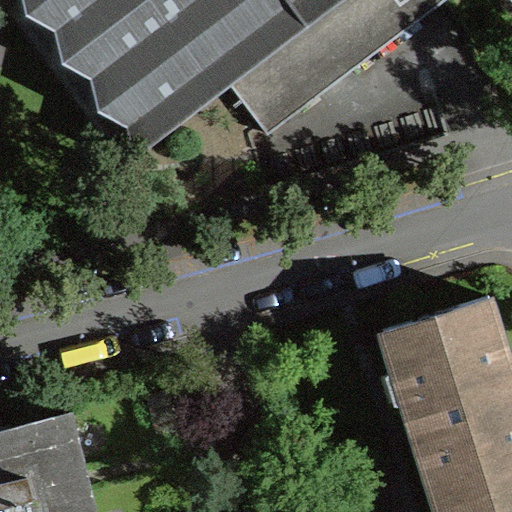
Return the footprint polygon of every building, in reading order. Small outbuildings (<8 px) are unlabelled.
[(5,0),(127,162),(232,85),(344,0),(5,0)] [(344,0),(232,85),(269,133),(444,0),(344,0)] [(436,450),(452,500),(511,481),(511,368),(505,348),(488,294),(383,328),(396,369),(411,368),(417,388),(405,396),(423,454),(436,450)] [(0,511),(94,511),(69,410),(0,427),(0,511)] [(511,511),(511,481),(452,500),(456,511),(511,511)]
